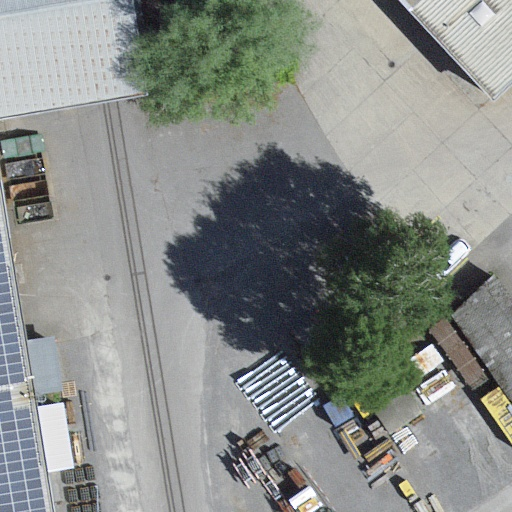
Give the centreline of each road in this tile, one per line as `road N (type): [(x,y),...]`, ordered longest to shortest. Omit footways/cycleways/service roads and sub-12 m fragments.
road 1 (unknown): [(216,511),(188,370),(183,293),(193,243),(230,205),(299,177),(439,164)]
road 2 (unknown): [(315,0),(439,164)]
